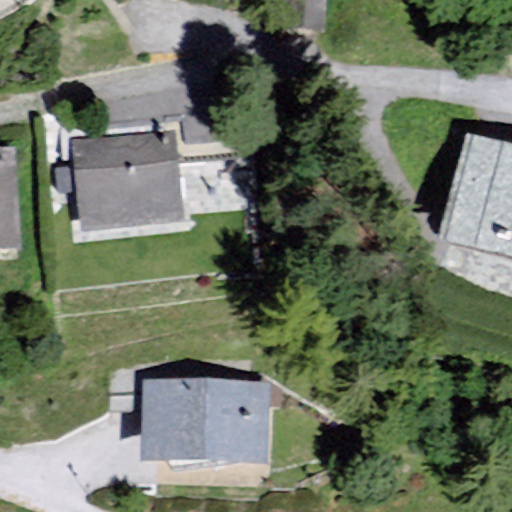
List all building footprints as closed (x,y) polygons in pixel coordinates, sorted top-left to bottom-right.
[(32,0),(0,0),(0,7),(33,8),(32,0)] [(185,234),(177,137),(57,147),(65,244),(185,234)] [(511,150),(468,140),(441,263),(511,279),(511,150)] [(0,265),(26,263),(19,158),(0,159),(0,265)] [(277,390),(139,392),(140,480),(278,479),(277,390)]
